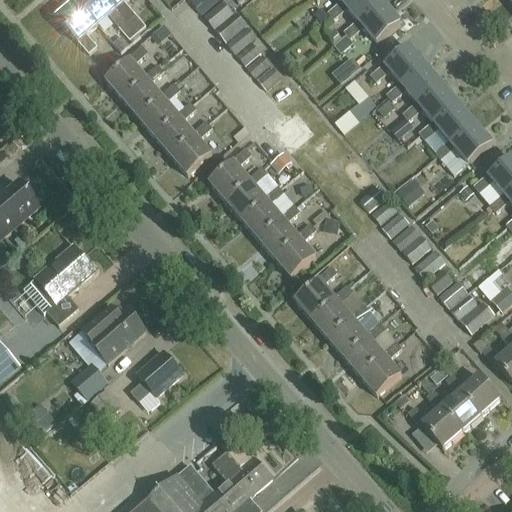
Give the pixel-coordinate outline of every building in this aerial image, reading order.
[(79,0),(76,3),(96,27),(108,18),(129,42),(137,35),(106,0),(79,0)] [(106,0),(137,35),(145,29),(124,4),(128,0),(106,0)] [(219,1),(218,0),(195,0),(190,5),(201,17),(219,1)] [(357,22),(359,25),(383,5),(378,0),(349,0),(343,6),(341,3),(327,14),(333,22),(347,10),(357,22)] [(96,48),(86,36),(96,27),(76,3),(56,20),(77,44),(77,43),(88,56),(96,48)] [(232,16),(222,4),(203,20),(213,32),(232,16)] [(349,41),(363,29),(376,45),(399,25),(383,5),(359,25),(357,22),(343,34),(349,41)] [(245,28),(235,16),(215,33),(225,45),(245,28)] [(255,41),(247,31),(226,47),(235,57),(255,41)] [(353,45),(346,37),(334,47),(341,56),(353,45)] [(259,55),(251,46),(236,59),(244,68),(259,55)] [(106,84),(123,103),(147,82),(145,79),(134,67),(148,56),(142,49),(127,61),(130,64),(106,84)] [(390,73),(400,85),(402,88),(426,68),(409,49),(387,67),(385,65),(370,77),(376,84),(390,73)] [(269,68),(262,58),(246,71),(254,80),(269,68)] [(123,103),(139,122),(163,101),(161,98),(151,86),(164,75),(158,68),(145,79),(147,82),(123,103)] [(418,107),(442,88),(426,68),(402,88),(400,85),(386,96),(392,104),(406,92),(416,105),(418,107)] [(280,80),(272,70),(257,83),(265,93),(280,80)] [(139,122),(155,141),(179,120),(177,117),(167,105),(180,94),(174,87),(161,98),(163,101),(139,122)] [(432,124),(435,127),(458,107),(442,88),(418,107),(416,105),(403,116),(409,123),(422,112),(432,124)] [(355,113),(363,123),(378,111),(371,101),(355,113)] [(155,141),(171,159),(195,138),(193,136),(183,124),(196,112),(190,105),(177,117),(179,120),(155,141)] [(448,143),(451,146),(474,127),(458,107),(435,127),(432,124),(419,135),(425,142),(438,131),(448,143)] [(300,117),(282,133),(299,152),(317,135),(300,117)] [(193,136),(195,138),(171,159),(187,179),(212,158),(199,143),(212,131),(206,124),(193,136)] [(491,147),(474,127),(451,146),(448,143),(435,155),(454,177),(467,166),(491,147)] [(209,186),(226,206),(251,185),(248,182),(238,169),(251,158),(245,151),(231,163),(233,166),(209,186)] [(274,172),(292,177),(297,161),(279,155),(274,172)] [(504,196),(506,199),(511,193),(511,159),(490,178),(488,176),(474,188),(480,195),(493,184),(504,196)] [(267,203),(264,201),(254,189),(268,177),(262,170),(248,182),(251,185),(226,206),(242,224),(267,203)] [(32,205),(34,204),(17,185),(4,196),(0,191),(0,241),(37,210),(32,205)] [(242,224),(258,243),(283,222),(281,219),(270,208),(284,196),(278,189),(264,201),(267,203),(242,224)] [(367,216),(385,201),(376,190),(358,205),(367,216)] [(511,206),(511,193),(506,199),(504,196),(490,207),(496,215),(510,203),(511,206)] [(381,228),(396,214),(387,204),(372,218),(381,228)] [(258,243),(275,262),(299,241),(297,238),(287,226),(300,215),(294,208),(281,219),(283,222),(258,243)] [(391,242),(409,226),(400,216),(382,231),(391,242)] [(420,236),(412,226),(392,242),(401,253),(420,236)] [(297,238),(299,241),(275,262),(291,281),(316,260),(303,245),(316,234),(310,227),(297,238)] [(412,266),(431,251),(421,239),(403,254),(412,266)] [(47,315),(59,330),(78,313),(65,298),(93,274),(72,251),(35,284),(24,294),(44,317),(47,315)] [(424,283),(444,265),(435,253),(414,271),(424,283)] [(296,305),(312,324),(337,303),(334,300),(324,288),(337,276),(331,269),(317,281),(319,284),(296,305)] [(482,286),(497,281),(493,270),(478,276),(482,286)] [(436,297),(451,284),(442,273),(426,286),(436,297)] [(449,312),(467,297),(457,284),(439,300),(449,312)] [(353,321),(350,318),(340,307),(354,295),(347,288),(334,300),(337,303),(312,324),(328,343),(353,321)] [(449,312),(459,324),(478,309),(468,297),(449,312)] [(471,337),(495,318),(483,305),(460,324),(471,337)] [(328,343),(344,361),(369,340),(366,337),(356,326),(370,314),(364,307),(350,318),(353,321),(328,343)] [(108,368),(146,335),(127,314),(120,320),(111,309),(81,334),(91,345),(90,346),(108,368)] [(344,361),(360,380),(385,359),(382,356),(372,344),(386,333),(380,326),(366,337),(369,340),(344,361)] [(511,351),(511,337),(507,332),(500,338),(511,352),(511,351)] [(382,356),(385,359),(360,380),(377,399),(401,378),(388,363),(402,351),(396,344),(382,356)] [(0,390),(21,372),(0,347),(0,390)] [(493,368),(496,366),(511,383),(511,351),(511,352),(500,362),(488,348),(481,354),(493,368)] [(158,402),(184,379),(164,357),(139,380),(145,387),(133,398),(141,406),(152,396),(158,402)] [(108,386),(91,367),(70,386),(87,404),(108,386)] [(459,395),(480,420),(499,404),(479,381),(465,393),(452,378),(445,384),(456,397),(459,395)] [(90,406),(105,424),(120,411),(105,394),(90,406)] [(441,411),(461,436),(480,420),(459,395),(456,397),(445,407),(433,394),(427,400),(438,413),(441,411)] [(56,426),(41,407),(25,420),(41,439),(56,426)] [(420,430),(422,429),(442,452),(461,436),(441,411),(438,413),(426,423),(415,410),(408,416),(420,430)] [(80,461),(92,480),(110,468),(98,449),(80,461)] [(35,452),(16,471),(34,489),(53,471),(35,452)] [(253,462),(240,473),(226,458),(213,470),(226,485),(215,495),(192,470),(143,511),(240,511),(272,484),(253,462)]
